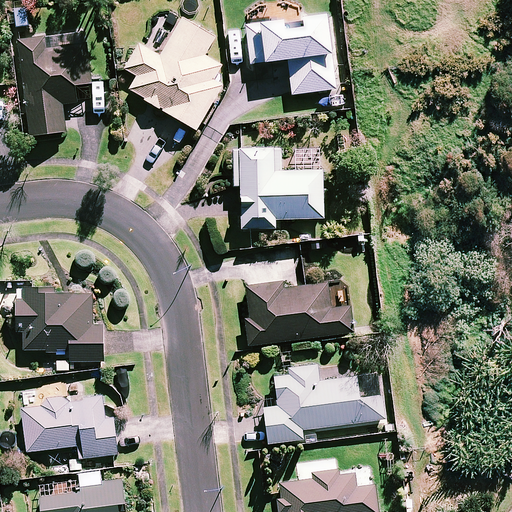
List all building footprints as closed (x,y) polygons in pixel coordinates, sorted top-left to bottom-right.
[(30,25),(29,6),(13,8),(15,26),(30,25)] [(326,13),(246,23),(251,62),(288,57),(292,93),(336,88),(326,13)] [(217,36),(183,17),(161,55),(141,44),(127,68),(139,75),(131,90),(198,129),(223,85),(214,80),(223,65),(205,55),(217,36)] [(92,82),(86,32),(20,40),(31,135),(67,130),(64,103),(78,101),(76,84),(92,82)] [(281,171),(281,148),(233,149),(234,184),(240,184),(241,227),(276,227),(275,218),(324,217),(323,170),(281,171)] [(331,307),(328,282),(285,287),(284,281),(246,285),(250,317),(246,317),(249,344),(353,332),(350,305),(331,307)] [(92,325),(93,293),(56,292),(57,286),(25,286),(24,296),(17,296),(16,319),(24,320),(24,348),(70,350),(70,358),(105,359),(106,325),(92,325)] [(319,380),(317,364),(289,368),(290,375),(275,377),(279,405),(263,407),(268,442),(303,438),(302,429),(385,418),(379,372),(319,380)] [(68,400),(67,394),(43,397),(44,404),(24,406),(29,450),(80,444),(81,457),(120,452),(115,412),(106,413),(104,396),(68,400)] [(354,468),(311,474),(312,478),(279,482),(283,511),(379,511),(376,483),(356,486),(354,468)] [(126,499),(123,480),(40,495),(42,511),(120,511),(118,501),(126,499)]
